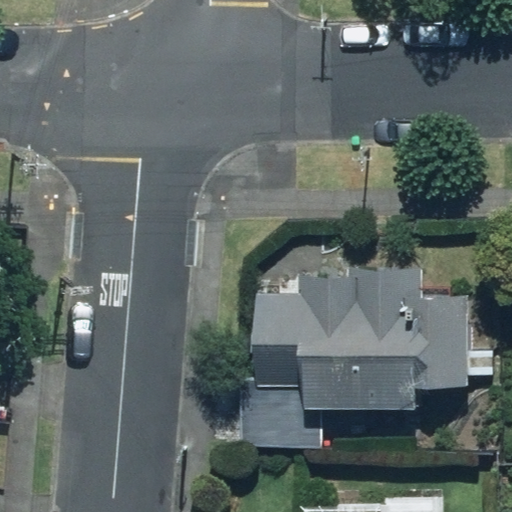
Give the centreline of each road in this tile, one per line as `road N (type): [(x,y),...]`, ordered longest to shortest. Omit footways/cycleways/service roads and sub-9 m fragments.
road 1 (residential): [(116,511),(140,204),(146,167),(176,98)]
road 2 (residential): [(511,91),(176,98)]
road 3 (residential): [(176,98),(0,75)]
